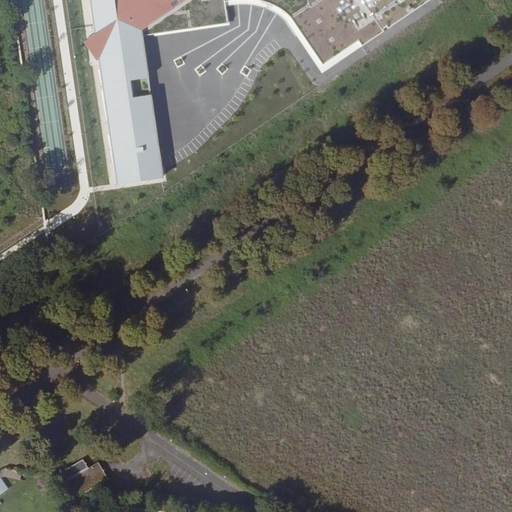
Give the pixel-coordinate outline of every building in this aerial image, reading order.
[(111,0),(90,0),(117,183),(161,178),(141,36),(229,23),(226,6),(224,0),(308,0),(310,6),(292,18),(323,64),(358,41),(362,46),(429,0),(402,0),(401,1),(400,0),(134,0),(114,13),(111,0)] [(224,0),(226,6),(249,3),(271,8),(282,16),(322,70),(362,46),(358,41),(323,64),(292,18),(310,6),(308,0),(224,0)] [(74,461),(54,475),(64,486),(94,468),(88,460),(78,466),(74,461)] [(73,497),(102,478),(94,468),(64,486),(73,497)] [(6,469),(4,476),(14,478),(16,472),(6,469)]
